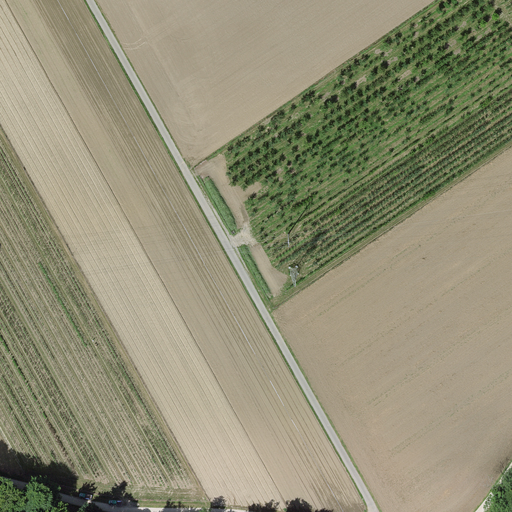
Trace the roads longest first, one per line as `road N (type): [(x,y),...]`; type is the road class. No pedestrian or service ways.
road 1 (track): [(370,511),(88,0)]
road 2 (track): [(0,482),(96,505),(244,511)]
